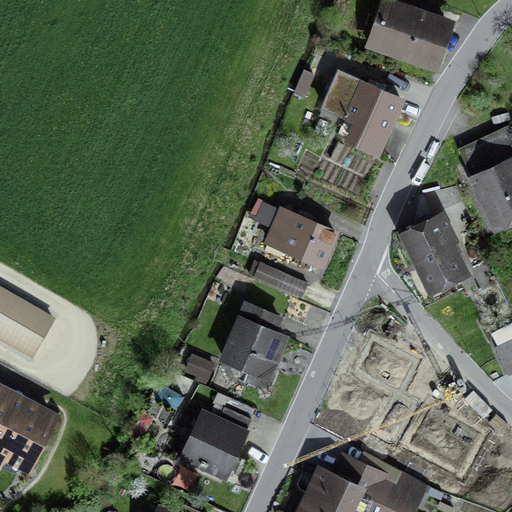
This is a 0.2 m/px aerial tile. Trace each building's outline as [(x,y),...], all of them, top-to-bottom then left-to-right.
[(460,25),(388,0),(370,51),(443,76),(460,25)] [(387,161),(412,102),(343,73),(327,112),(359,126),(350,145),(387,161)] [(511,151),(469,171),(495,226),(511,217),(511,151)] [(345,235),(285,212),(270,249),(331,272),(345,235)] [(448,219),(407,238),(435,299),(477,281),(448,219)] [(311,288),(259,268),(253,285),(304,305),(311,288)] [(58,324),(0,290),(0,343),(35,364),(58,324)] [(286,324),(250,310),(227,366),(277,386),(295,342),(281,336),(286,324)] [(511,333),(509,327),(493,334),(510,374),(511,372),(511,333)] [(420,336),(335,376),(355,417),(439,377),(420,336)] [(220,369),(193,358),(185,377),(212,388),(220,369)] [(67,418),(2,385),(0,389),(0,458),(37,477),(67,418)] [(251,433),(201,415),(183,464),(232,482),(251,433)] [(374,427),(360,421),(349,445),(429,484),(446,449),(379,417),(374,427)] [(337,474),(321,467),(301,511),(419,511),(428,494),(345,457),(337,474)] [(430,511),(452,511),(454,508),(432,498),(426,510),(430,511)]
